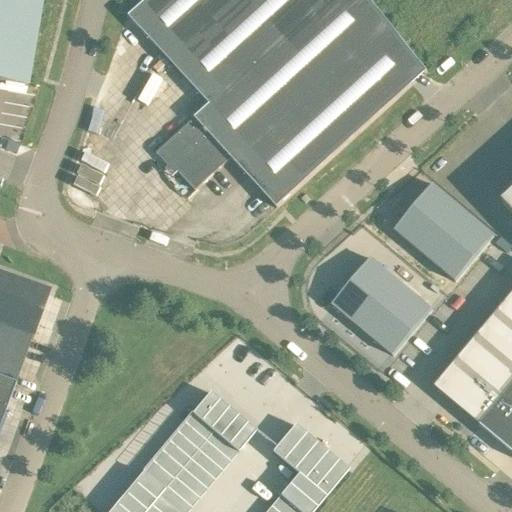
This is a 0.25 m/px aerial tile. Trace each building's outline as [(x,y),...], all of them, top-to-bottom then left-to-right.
[(0,0),(0,82),(27,87),(34,49),(41,0),(0,0)] [(148,0),(128,18),(209,107),(157,155),(169,168),(171,166),(196,193),(231,160),(277,210),(427,74),(369,0),(148,0)] [(94,199),(111,169),(89,157),(72,187),(94,199)] [(436,190),(396,239),(454,287),(494,238),(436,190)] [(511,195),(502,205),(511,214),(511,195)] [(501,239),(496,245),(507,254),(511,248),(501,239)] [(433,312),(371,260),(332,307),(393,359),(433,312)] [(0,426),(49,291),(0,272),(0,426)] [(511,296),(495,317),(511,330),(511,296)] [(511,330),(495,317),(475,341),(511,371),(511,330)] [(511,388),(511,371),(475,341),(455,365),(500,403),(511,388)] [(499,404),(500,403),(455,365),(434,390),(479,428),(499,404)] [(511,413),(511,388),(500,403),(499,404),(511,413)] [(200,426),(218,405),(209,398),(191,419),(200,426)] [(511,413),(499,404),(479,428),(511,454),(511,413)] [(210,434),(227,413),(218,405),(200,426),(210,434)] [(219,442),(237,421),(227,413),(210,434),(213,437),(219,442)] [(210,434),(200,426),(191,419),(183,428),(205,446),(213,437),(210,434)] [(228,450),(246,429),(237,421),(219,442),(228,450)] [(205,446),(183,428),(176,437),(197,455),(205,446)] [(228,450),(238,458),(255,437),(246,429),(228,450)] [(282,467),(305,439),(295,430),(271,458),(282,467)] [(197,455),(176,437),(168,446),(190,464),(197,455)] [(205,446),(230,467),(238,458),(228,450),(219,442),(213,437),(205,446)] [(293,476),(316,448),(305,439),(282,467),(293,476)] [(168,446),(160,455),(182,474),(190,465),(190,464),(168,446)] [(197,455),(222,476),(230,467),(205,446),(197,455)] [(303,485),(327,457),(316,448),(293,476),(297,479),(303,485)] [(182,474),(160,455),(151,466),(173,484),(174,483),(182,474)] [(190,464),(190,465),(215,486),(222,476),(197,455),(190,464)] [(327,457),(303,485),(314,494),(337,466),(327,457)] [(182,474),(207,495),(215,486),(190,465),(182,474)] [(164,495),(167,492),(173,484),(151,466),(142,477),(164,495)] [(314,494),(325,503),(348,475),(337,466),(314,494)] [(182,474),(174,483),(199,504),(207,495),(182,474)] [(155,506),(159,501),(164,495),(142,477),(133,487),(155,506)] [(314,494),(303,485),(297,479),(288,490),(314,511),(316,511),(325,503),(314,494)] [(173,484),(167,492),(190,511),(192,511),(199,504),(174,483),(173,484)] [(141,511),(149,511),(151,510),(155,506),(133,487),(124,498),(141,511)] [(314,511),(288,490),(279,501),(292,511),(314,511)] [(164,495),(159,501),(172,511),(190,511),(167,492),(164,495)] [(141,511),(124,498),(115,508),(119,511),(141,511)] [(155,506),(151,510),(153,511),(172,511),(159,501),(155,506)] [(292,511),(279,501),(270,511),(271,511),(292,511)]
